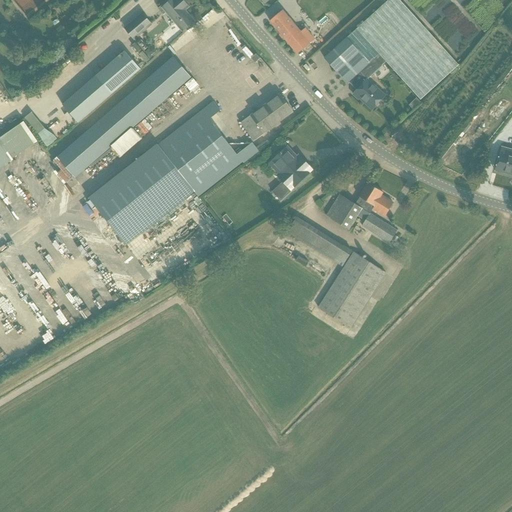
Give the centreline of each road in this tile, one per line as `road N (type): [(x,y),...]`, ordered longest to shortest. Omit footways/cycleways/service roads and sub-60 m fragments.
road 1 (tertiary): [(511,209),(449,191),(374,149),(318,101),(232,0)]
road 2 (unknown): [(149,0),(57,92),(0,108)]
